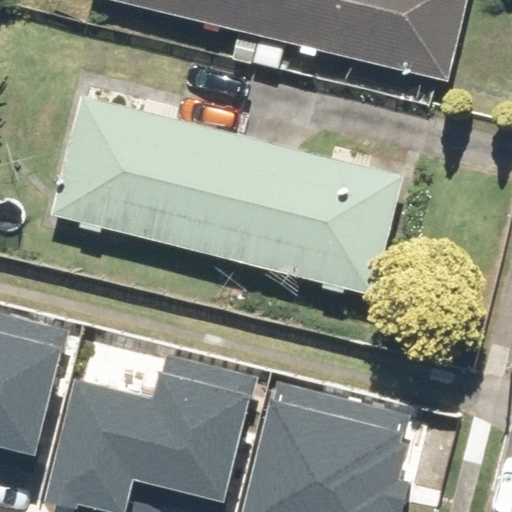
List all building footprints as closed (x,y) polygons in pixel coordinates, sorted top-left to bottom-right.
[(151,0),(453,78),(473,0),(151,0)] [(80,94),(53,217),(382,290),(410,167),(80,94)] [(0,437),(42,448),(75,323),(0,303),(0,437)] [(93,366),(65,474),(161,499),(166,482),(231,499),(264,374),(179,352),(170,386),(93,366)] [(289,376),(254,506),(277,511),(395,511),(408,467),(398,464),(413,409),(289,376)]
